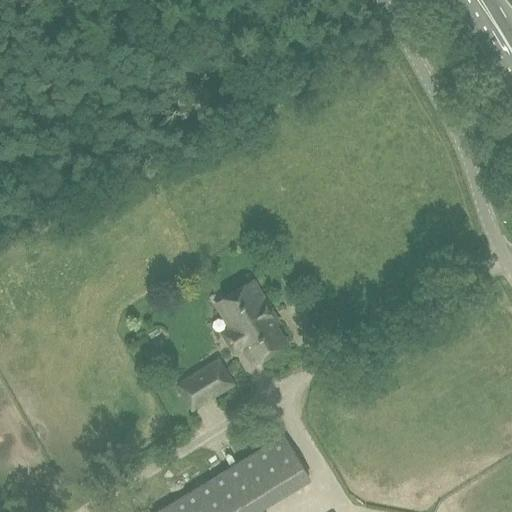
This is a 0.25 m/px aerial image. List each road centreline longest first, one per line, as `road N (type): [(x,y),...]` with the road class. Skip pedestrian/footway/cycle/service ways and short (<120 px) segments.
road 1 (unclassified): [(86,511),(502,260)]
road 2 (unclassified): [(502,260),(457,136),(380,0)]
